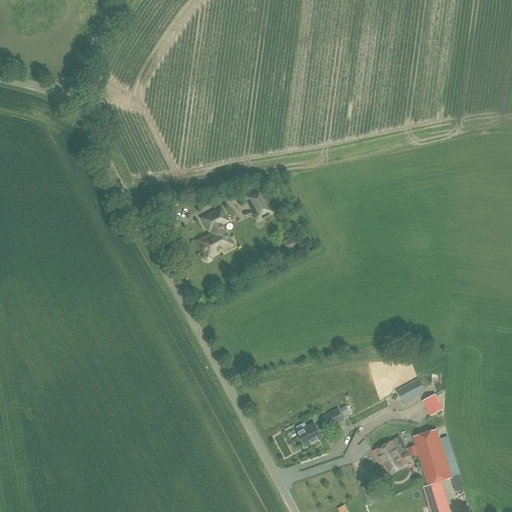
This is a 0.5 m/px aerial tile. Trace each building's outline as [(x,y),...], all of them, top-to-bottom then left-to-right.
[(244,197),(248,203),(249,202),(255,214),(254,214),(257,220),(273,212),(260,188),(244,197)] [(211,195),(203,199),(206,204),(213,201),(211,195)] [(221,210),(203,219),(209,230),(211,229),(213,234),(210,236),(209,236),(201,240),(205,247),(202,248),(205,253),(204,254),(203,257),(204,260),(208,261),(211,259),(212,256),(211,255),(222,249),(220,246),(229,241),(220,224),(226,221),(221,210)] [(404,403),(426,392),(419,379),(398,390),(404,403)] [(426,406),(437,401),(434,395),(423,401),(426,406)] [(329,429),(345,420),(339,408),(323,417),(329,429)] [(399,429),(420,419),(415,410),(394,421),(399,429)] [(355,432),(372,421),(365,411),(349,422),(355,432)] [(377,419),(381,425),(388,419),(385,414),(377,419)] [(306,447),(323,438),(315,424),(298,433),(306,447)] [(437,429),(413,437),(416,445),(419,455),(428,485),(440,481),(452,477),(437,429)] [(380,463),(402,452),(395,439),(373,451),(380,463)] [(402,452),(380,463),(386,475),(408,464),(402,452)] [(375,482),(362,487),(369,506),(382,501),(375,482)] [(423,487),(428,506),(434,504),(429,485),(423,487)]
